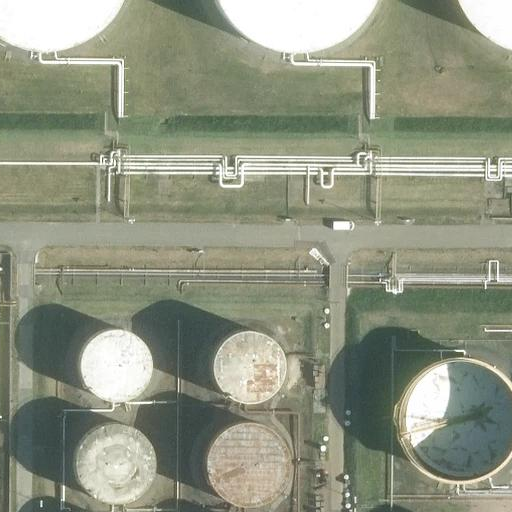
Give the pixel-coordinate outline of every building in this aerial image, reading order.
[(0,0),(0,41),(3,43),(7,45),(12,46),(16,48),(23,49),(30,50),(35,51),(39,51),(44,51),(48,50),(55,49),(62,48),(67,46),(71,45),(75,43),(79,41),(84,39),(87,36),(93,32),(97,29),(100,26),(103,22),(106,19),(109,15),(112,11),(114,7),(116,3),(117,0),(0,0)] [(212,0),(213,0),(214,5),(217,9),(219,13),(222,17),(225,20),(228,24),(231,27),(234,31),(240,35),(243,38),(247,40),(251,43),(256,45),(262,47),(267,49),(271,50),(276,51),(280,52),(285,52),(290,53),(297,52),(299,52),(304,52),(308,51),(313,50),(317,49),(322,47),(326,45),(330,43),(334,41),(338,39),(342,36),(346,33),(349,30),(354,25),(357,22),(360,18),(364,12),(367,8),(369,4),(370,0),(212,0)] [(511,0),(463,0),(464,2),(466,6),(468,11),(471,15),(474,18),(476,22),(479,26),(483,29),(488,34),(491,37),(495,39),(499,42),(503,44),(508,46),(511,48),(511,0)] [(147,354),(146,351),(145,348),(143,345),(141,343),(140,341),(136,337),(134,336),(131,334),(129,332),(126,331),(123,330),(120,329),(117,329),(114,329),(111,329),(107,329),(104,330),(101,331),(98,332),(95,333),(93,335),(90,337),(87,340),(85,342),(83,344),(81,347),(80,350),(79,352),(78,355),(77,358),(77,361),(77,364),(77,367),(77,370),(77,372),(79,376),(80,379),(82,383),(83,386),(85,388),(86,389),(88,391),(92,394),(95,396),(99,398),(101,399),(104,400),(109,401),(113,401),(116,401),(121,400),(124,399),(127,398),(131,396),(135,393),(138,390),(140,388),(143,385),(144,382),(146,378),(148,373),(148,370),(149,366),(149,361),(148,358),(148,357),(147,354)] [(229,400),(233,402),(236,403),(239,403),(244,404),(248,403),(253,403),(256,402),(258,401),(262,399),(266,396),(269,394),(271,392),(273,390),(274,387),(277,383),(277,382),(278,379),(279,376),(280,373),(280,370),(280,369),(280,366),(280,363),(279,360),(279,358),(278,355),(278,354),(276,350),(273,346),(270,343),(267,339),(265,338),(262,336),(259,335),(255,333),(251,332),(246,331),(242,331),(237,332),(233,333),(229,335),(225,337),(221,340),(220,341),(218,343),(215,346),(214,347),(212,350),(211,354),(210,356),(209,358),(208,361),(208,363),(208,366),(208,367),(208,370),(208,372),(209,373),(209,376),(210,378),(211,381),(212,385),(213,386),(215,389),(217,391),(218,392),(221,395),(222,396),(225,398),(229,400)] [(507,374),(502,370),(498,368),(494,366),(491,364),(485,362),(481,361),(477,360),(471,360),(467,360),(462,360),(458,360),(454,361),(450,362),(444,364),(441,366),(437,367),(432,371),(429,373),(424,377),(422,380),(419,383),(417,386),(415,389),(412,394),(410,398),(409,400),(408,404),(407,407),(406,411),(406,413),(406,417),(406,421),(406,425),(407,431),(407,435),(408,439),(410,443),(411,446),(413,450),(415,453),(417,456),(418,458),(421,461),(423,464),(426,467),(429,469),(433,472),(438,475),(441,476),(445,478),(447,479),(452,480),(458,482),(462,482),(466,482),(470,482),(474,482),(480,481),(484,480),(488,479),(491,477),(495,476),(498,474),(502,472),(505,469),(508,467),(511,464),(511,462),(511,379),(510,377),(507,374)] [(220,498),(224,500),(227,502),(230,503),(233,504),(236,505),(241,506),(244,506),(248,506),(251,505),(254,505),(257,504),(260,502),(263,501),(266,499),(269,498),(272,496),(275,492),(277,490),(279,487),(281,484),(282,481),(284,478),(285,475),(286,472),(286,469),(286,466),(286,464),(286,461),(286,458),(285,454),(285,451),(284,448),(283,447),(282,445),(281,442),(279,439),(278,438),(275,434),(271,431),(267,428),(263,426),(260,424),(257,423),(252,422),(247,421),(242,421),(238,422),(233,423),(228,424),(224,426),(221,428),(218,430),(216,432),(213,434),(210,438),(208,442),(205,447),(205,448),(204,451),(203,455),(202,458),(202,461),(202,463),(202,466),(202,468),(202,469),(203,472),(204,476),(204,477),(205,480),(206,482),(207,483),(208,486),(210,489),(212,491),(216,495),(220,498)] [(87,495),(88,496),(92,498),(93,499),(96,500),(99,501),(102,502),(105,503),(111,503),(115,503),(118,503),(121,502),(124,501),(127,500),(130,499),(132,497),(135,496),(138,494),(140,491),(142,489),(144,487),(146,484),(147,481),(149,478),(149,477),(150,474),(151,471),(151,467),(152,464),(152,461),(151,458),(151,456),(150,453),(150,452),(149,449),(147,444),(144,440),(141,436),(138,433),(134,430),(130,428),(129,427),(126,426),(123,425),(118,424),(113,423),(110,423),(107,424),(102,424),(98,426),(93,428),(89,430),(85,433),(82,436),(79,440),(76,444),(75,447),(74,449),(73,452),(73,453),(72,458),(72,461),(72,463),(72,467),(73,472),(73,474),(74,477),(75,478),(76,481),(78,485),(81,489),(83,491),(84,492),(87,495)]
